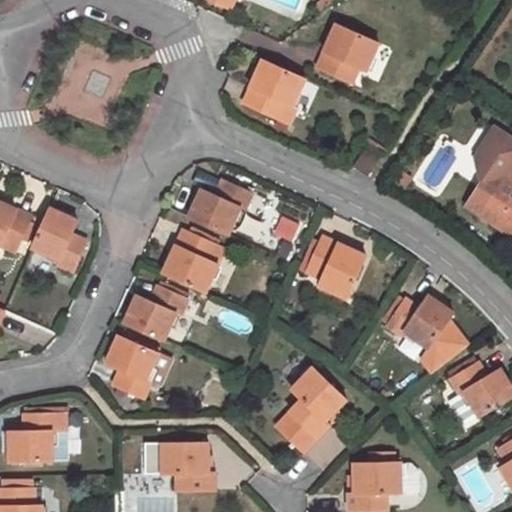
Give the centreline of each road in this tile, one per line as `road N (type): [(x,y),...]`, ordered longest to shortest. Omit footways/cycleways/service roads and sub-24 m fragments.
road 1 (residential): [(169,120),(414,235),(511,325)]
road 2 (residential): [(123,175),(134,226),(72,370),(0,388)]
road 3 (residential): [(0,106),(14,142),(99,181),(123,175)]
road 4 (residential): [(169,120),(187,71),(170,28),(121,6)]
